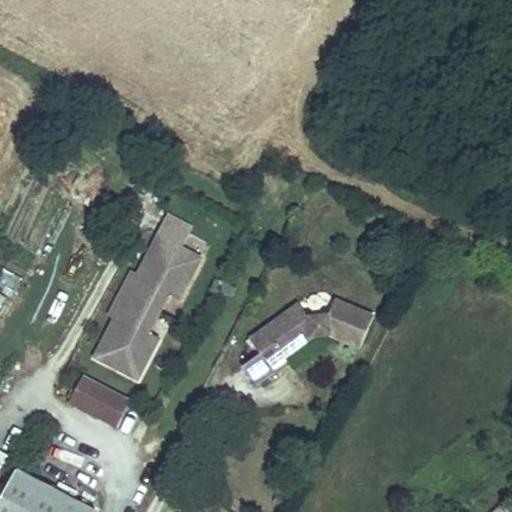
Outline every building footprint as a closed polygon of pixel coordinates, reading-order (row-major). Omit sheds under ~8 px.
[(180,251),(183,245),(162,234),(142,275),(141,276),(173,293),(183,298),(201,262),(180,251)] [(204,256),(183,245),(180,251),(201,262),(204,256)] [(0,287),(12,293),(18,277),(3,271),(0,278),(0,287)] [(142,275),(136,272),(126,292),(163,311),(173,293),(141,276),(142,275)] [(163,311),(126,292),(115,312),(121,315),(121,314),(153,330),(163,311)] [(306,297),(259,333),(284,366),(298,356),(294,350),(321,329),(321,323),(336,322),(337,328),(367,341),(381,309),(342,293),(336,308),(317,310),(306,297)] [(342,293),(306,297),(317,310),(336,308),(342,293)] [(121,366),(124,360),(146,371),(164,336),(153,330),(121,314),(121,315),(100,355),(121,366)] [(146,371),(124,360),(121,366),(143,377),(146,371)] [(80,374),(65,404),(115,429),(130,399),(80,374)] [(84,511),(20,479),(2,511),(84,511)]
